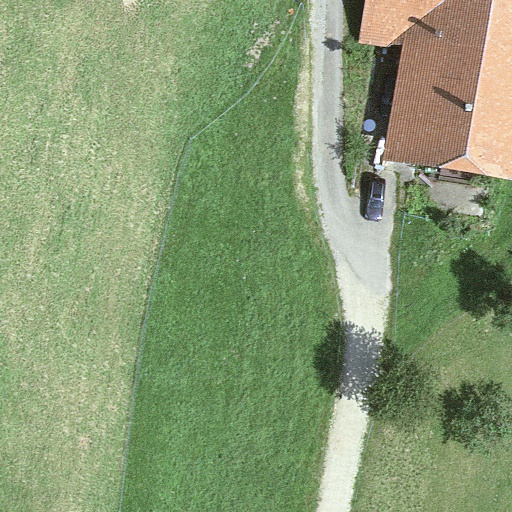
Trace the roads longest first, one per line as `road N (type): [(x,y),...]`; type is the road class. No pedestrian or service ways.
road 1 (unclassified): [(332,0),(334,183),(379,310)]
road 2 (track): [(333,511),(379,310)]
